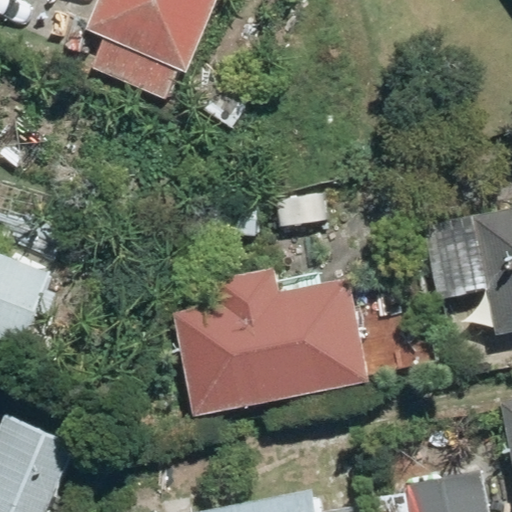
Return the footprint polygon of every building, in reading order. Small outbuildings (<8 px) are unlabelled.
[(215,0),(96,0),(81,35),(100,42),(89,70),(162,101),(174,73),(183,77),(215,0)] [(511,212),(470,220),(493,339),(511,335),(511,212)] [(43,271),(0,258),(0,340),(21,347),(43,271)] [(217,305),(170,315),(191,420),(366,386),(345,280),(276,294),(271,269),(212,281),(217,305)] [(511,402),(496,406),(511,485),(511,402)] [(42,511),(70,447),(3,418),(0,424),(0,511),(42,511)] [(486,511),(478,472),(403,488),(407,511),(486,511)] [(310,511),(307,491),(202,511),(310,511)]
